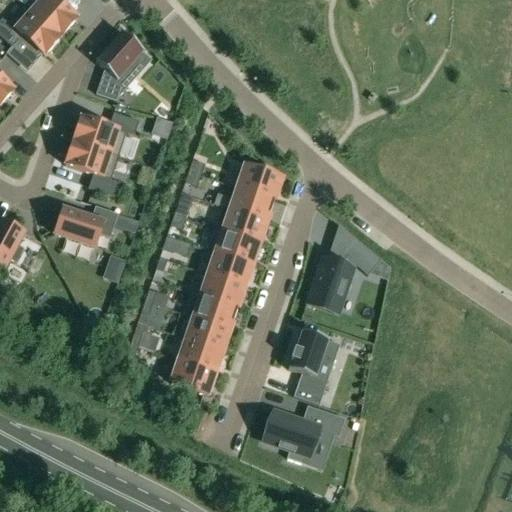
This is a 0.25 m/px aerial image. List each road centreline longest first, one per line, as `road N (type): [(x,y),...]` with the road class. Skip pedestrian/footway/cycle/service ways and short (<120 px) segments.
road 1 (residential): [(223,440),(320,168)]
road 2 (residential): [(511,311),(454,276),(320,168)]
road 3 (residential): [(320,168),(182,39),(152,0)]
road 4 (primary): [(155,511),(0,433)]
road 5 (residential): [(39,178),(87,37)]
road 6 (residential): [(87,37),(0,134)]
